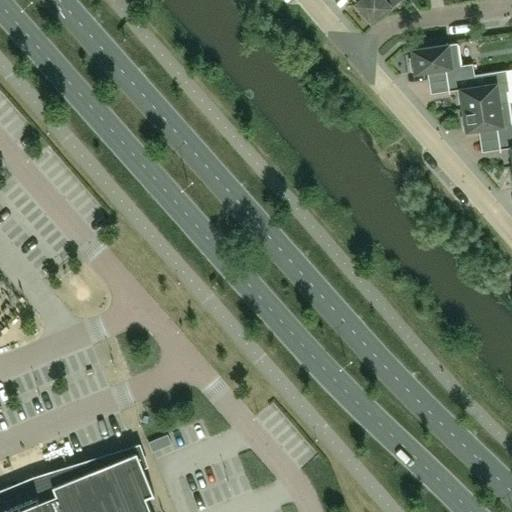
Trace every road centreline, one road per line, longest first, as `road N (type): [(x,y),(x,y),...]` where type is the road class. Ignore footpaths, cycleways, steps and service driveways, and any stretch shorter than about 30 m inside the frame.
road 1 (primary): [(0,9),(273,319),(465,511)]
road 2 (primary): [(511,496),(374,359),(57,0)]
road 3 (residential): [(511,234),(357,56)]
road 4 (unclassified): [(142,314),(0,152)]
road 5 (unclassified): [(191,370),(0,449)]
road 6 (unclassified): [(305,511),(278,461),(191,370)]
road 7 (residential): [(357,56),(397,25),(511,7)]
road 8 (unclassified): [(0,372),(142,314)]
